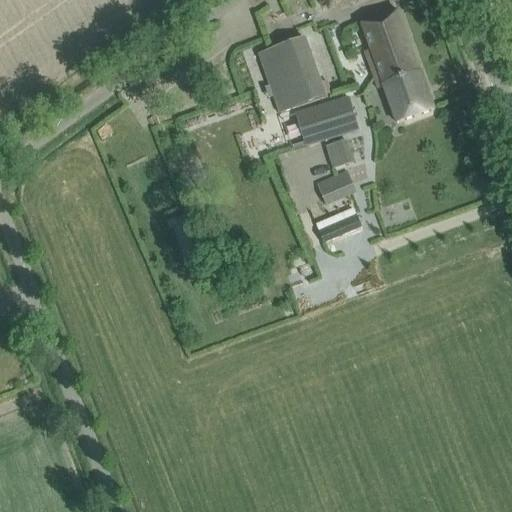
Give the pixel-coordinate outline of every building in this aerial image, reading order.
[(318,0),(320,3),(327,0),(338,0),(342,9),(364,0),(318,0)] [(398,11),(379,18),(362,25),(397,124),(434,110),(398,11)] [(306,38),(259,55),(280,114),(327,97),(306,38)] [(297,113),(295,113),(306,147),(307,146),(326,141),(359,131),(349,97),(316,107),(297,113)] [(346,140),(325,147),(333,170),(353,163),(346,140)] [(357,194),(347,172),(316,185),(326,208),(357,194)] [(332,227),(319,233),(324,245),(362,229),(356,214),(354,209),(329,220),(332,227)]
